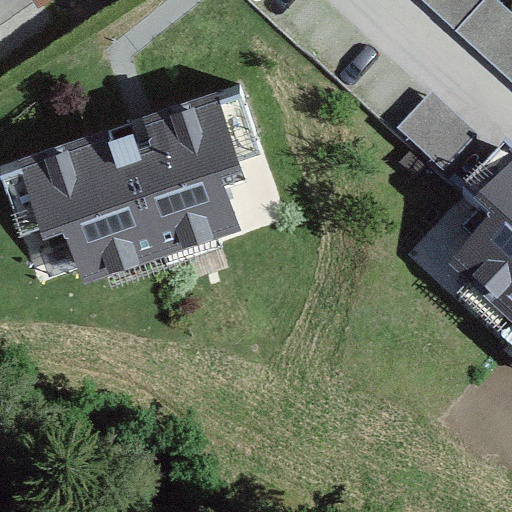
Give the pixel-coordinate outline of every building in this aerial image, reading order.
[(28,0),(40,17),(64,0),(28,0)] [(511,10),(501,0),(430,0),(511,75),(511,10)] [(287,222),(245,94),(132,131),(0,173),(0,195),(36,305),(287,222)] [(435,95),(399,129),(440,171),(476,137),(435,95)] [(511,172),(509,169),(429,256),(457,281),(433,307),(511,378),(511,172)]
